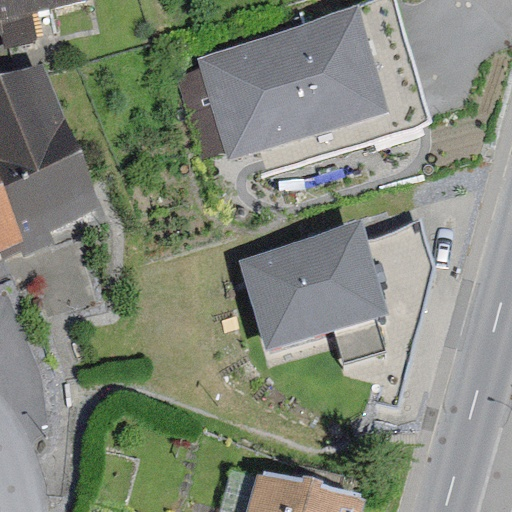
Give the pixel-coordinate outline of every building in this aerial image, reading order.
[(88,0),(0,0),(0,32),(91,15),(88,0)] [(359,0),(200,29),(221,141),(381,112),(359,0)] [(0,264),(101,227),(50,83),(0,99),(0,264)] [(249,249),(265,347),(388,327),(372,229),(249,249)] [(341,511),(231,482),(222,511),(341,511)]
